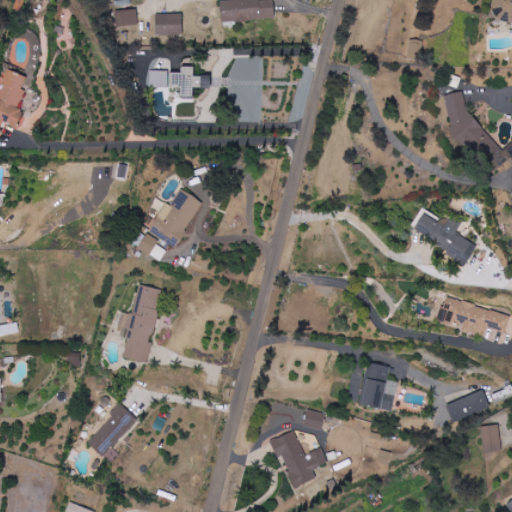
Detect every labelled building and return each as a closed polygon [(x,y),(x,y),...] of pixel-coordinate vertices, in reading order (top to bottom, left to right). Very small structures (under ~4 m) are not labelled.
[(275,19),(274,0),(229,0),(221,0),(222,21),(275,19)] [(140,32),(136,9),(110,14),(113,36),(140,32)] [(155,14),(156,35),(182,34),(182,13),(155,14)] [(424,41),(411,38),(407,58),(420,61),(424,41)] [(210,88),(211,76),(194,75),(194,66),(181,66),(181,72),(170,72),(170,87),(181,87),(181,98),(193,98),(193,88),(210,88)] [(28,76),(5,68),(0,81),(0,131),(3,122),(16,126),(28,92),(23,89),(28,76)] [(169,88),(169,70),(150,70),(149,87),(169,88)] [(468,110),(463,91),(444,96),(454,136),(462,144),(468,143),(474,150),(480,148),(489,158),(499,150),(498,146),(468,110)] [(128,165),(119,164),(118,176),(127,177),(128,165)] [(203,202),(181,189),(171,206),(165,203),(149,231),(177,247),(203,202)] [(478,244),(457,234),(461,224),(447,217),(445,221),(424,211),(415,231),(448,248),(445,254),(467,265),(478,244)] [(168,251),(158,245),(160,242),(148,234),(139,248),(160,262),(168,251)] [(124,359),(148,363),(162,290),(139,286),(134,314),(122,312),(119,327),(129,329),(124,359)] [(511,315),(449,299),(447,307),(441,306),(437,322),(460,328),(460,329),(485,335),(487,327),(506,333),(511,315)] [(360,404),(390,410),(393,394),(397,395),(399,382),(388,380),(391,367),(369,362),(360,404)] [(446,406),(453,423),(490,407),(483,390),(446,406)] [(139,421),(124,406),(87,441),(102,457),(139,421)] [(304,425),(323,430),(327,414),(308,410),(304,425)] [(499,425),(480,427),(484,451),(502,449),(499,425)] [(294,489),(317,479),(313,470),(328,463),(321,447),(305,455),(295,431),(273,441),(294,489)] [(370,439),(384,441),(385,435),(371,432),(370,439)] [(377,462),(389,465),(392,452),(380,449),(377,462)] [(94,511),(95,511),(69,503),(65,511),(94,511)]
